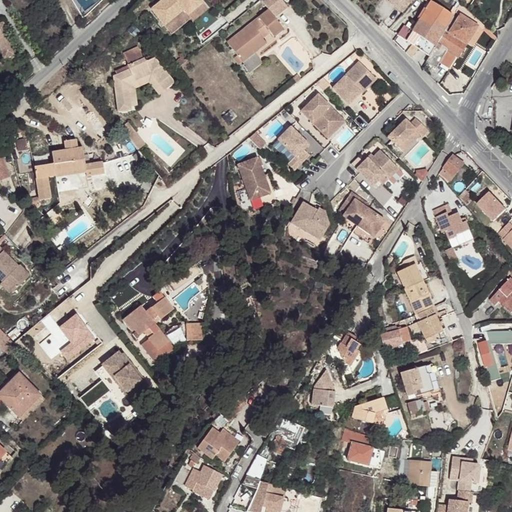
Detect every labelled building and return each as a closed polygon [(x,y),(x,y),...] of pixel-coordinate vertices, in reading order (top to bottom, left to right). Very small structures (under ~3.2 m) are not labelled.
[(165,0),(153,10),(167,27),(187,10),(190,15),(205,4),(202,0),(165,0)] [(265,0),(261,4),(268,12),(226,46),(241,65),(254,55),(265,46),(261,41),(270,34),(274,38),(283,30),(275,20),(288,10),(279,0),(265,0)] [(398,0),(400,1),(395,7),(403,13),(411,3),(414,0),(398,0)] [(451,19),(453,16),(449,13),(430,2),(426,10),(424,8),(417,19),(419,20),(410,34),(408,33),(413,25),(408,22),(406,27),(404,26),(397,35),(429,56),(445,30),(448,24),(451,19)] [(205,4),(190,15),(187,10),(167,27),(173,34),(193,18),(195,21),(210,10),(205,4)] [(448,24),(445,30),(466,44),(467,43),(477,27),(478,26),(469,21),(474,16),(467,10),(460,4),(457,9),(455,13),(451,19),(448,24)] [(453,7),(449,13),(453,16),(455,13),(457,9),(453,7)] [(0,48),(4,60),(15,56),(3,23),(0,23),(0,48)] [(483,30),(477,27),(467,43),(472,46),(483,30)] [(429,56),(426,61),(436,67),(438,63),(449,69),(466,44),(445,30),(429,56)] [(154,73),(168,90),(179,81),(159,55),(150,59),(143,45),(128,51),(133,63),(131,63),(133,66),(116,74),(121,110),(135,108),(135,104),(133,87),(126,88),(125,78),(129,77),(132,83),(154,73)] [(263,66),(254,55),(241,65),(250,76),(263,66)] [(351,103),(363,91),(360,88),(374,74),(360,61),(334,86),(351,103)] [(163,93),(168,90),(154,73),(132,83),(129,77),(125,78),(126,88),(133,87),(135,104),(141,104),(139,87),(153,80),(163,93)] [(360,88),(363,91),(364,93),(378,78),(374,74),(360,88)] [(309,117),(319,127),(321,124),(330,133),(344,118),(320,93),(304,110),(310,116),(309,117)] [(389,134),(399,144),(417,127),(422,133),(423,134),(429,128),(417,115),(411,121),(407,116),(389,134)] [(321,124),(319,127),(329,138),(347,120),(344,118),(330,133),(321,124)] [(131,121),(125,126),(131,133),(143,148),(149,143),(131,121)] [(293,125),(280,138),(297,155),(291,161),(290,163),(296,169),(312,154),(305,148),(311,143),(293,125)] [(417,127),(399,144),(405,149),(422,133),(417,127)] [(27,140),(24,130),(15,133),(16,137),(21,136),(22,142),(27,140)] [(104,139),(112,151),(124,143),(115,131),(104,139)] [(257,133),(251,138),(262,149),(268,143),(257,133)] [(297,155),(280,138),(274,144),(291,161),(297,155)] [(15,144),(17,155),(27,154),(25,142),(15,144)] [(85,181),(102,178),(100,166),(83,168),(80,151),(76,152),(74,144),(62,146),(63,154),(50,156),(51,167),(32,171),(37,204),(50,202),(46,182),(84,175),(85,181)] [(385,174),(387,176),(398,165),(382,149),(376,155),(372,159),(369,156),(358,168),(375,184),(385,174)] [(453,155),(440,173),(450,182),(464,164),(453,155)] [(0,179),(0,180),(10,177),(2,157),(0,157),(0,179)] [(261,158),(241,165),(253,201),(273,194),(272,191),(267,176),(261,158)] [(398,165),(387,176),(395,183),(405,172),(398,165)] [(267,176),(272,191),(276,190),(270,175),(267,176)] [(465,190),(459,197),(463,202),(465,204),(472,197),(465,190)] [(362,197),(353,191),(342,206),(348,210),(345,214),(375,235),(386,219),(367,205),(359,200),(362,197)] [(311,194),(294,210),(307,223),(309,220),(321,231),(330,222),(329,208),(324,203),(322,205),(311,194)] [(369,202),(362,197),(359,200),(367,205),(369,202)] [(433,211),(442,233),(446,232),(449,241),(458,237),(457,236),(470,231),(466,222),(463,223),(461,219),(459,213),(452,216),(448,205),(433,211)] [(309,220),(307,223),(318,234),(321,231),(309,220)] [(457,261),(452,248),(445,251),(451,264),(457,261)] [(17,268),(0,249),(0,283),(1,284),(4,282),(7,285),(6,286),(12,293),(28,278),(18,267),(17,268)] [(389,256),(383,265),(384,273),(393,258),(389,256)] [(397,272),(404,289),(423,281),(415,265),(418,263),(415,256),(403,262),(401,264),(404,269),(397,272)] [(511,280),(510,279),(490,301),(495,306),(499,301),(511,313),(511,312),(511,280)] [(404,289),(416,315),(417,314),(432,307),(434,307),(423,281),(404,289)] [(0,287),(8,296),(12,293),(6,286),(7,285),(4,282),(1,284),(0,284),(0,287)] [(325,294),(327,284),(319,282),(317,292),(325,294)] [(176,306),(171,300),(162,289),(124,318),(139,335),(146,330),(151,326),(156,332),(151,335),(143,342),(157,361),(166,354),(160,347),(171,339),(180,338),(204,337),(204,320),(167,322),(162,326),(158,321),(163,317),(176,306)] [(417,322),(425,339),(442,332),(442,329),(439,323),(435,315),(432,307),(417,314),(420,321),(417,322)] [(167,322),(163,317),(158,321),(162,326),(167,322)] [(410,325),(414,333),(420,331),(416,322),(410,325)] [(47,338),(42,332),(49,326),(48,324),(37,333),(44,341),(47,338)] [(384,328),(386,334),(398,330),(398,329),(397,325),(384,328)] [(151,326),(146,330),(151,335),(156,332),(151,326)] [(380,335),(384,348),(401,343),(411,340),(407,327),(398,329),(398,330),(386,334),(380,335)] [(0,350),(7,358),(16,349),(0,331),(0,350)] [(340,343),(337,348),(344,363),(350,367),(359,352),(356,350),(359,344),(357,338),(348,332),(340,343)] [(180,343),(180,338),(171,339),(160,347),(166,354),(180,343)] [(329,343),(337,348),(340,343),(332,338),(329,343)] [(478,344),(484,367),(499,363),(492,340),(478,344)] [(410,343),(414,356),(425,352),(422,344),(418,346),(416,341),(410,343)] [(119,360),(126,354),(125,353),(107,366),(111,371),(121,364),(119,360)] [(139,375),(140,373),(126,354),(119,360),(121,364),(111,371),(139,408),(155,396),(150,389),(151,388),(145,380),(144,381),(139,375)] [(400,373),(406,397),(416,394),(415,391),(420,390),(421,394),(433,391),(434,394),(440,392),(432,364),(400,373)] [(313,389),(312,405),(333,407),(335,391),(327,370),(313,389)] [(16,371),(0,387),(0,398),(19,417),(41,395),(16,371)] [(106,381),(83,398),(93,411),(115,393),(106,381)] [(485,386),(488,394),(495,392),(493,383),(485,386)] [(236,402),(229,407),(221,400),(210,415),(223,424),(228,417),(231,420),(243,408),(242,407),(248,401),(242,395),(236,402)] [(355,406),(352,418),(381,425),(384,414),(387,414),(387,412),(383,398),(355,406)] [(421,400),(425,412),(430,411),(426,398),(421,400)] [(407,403),(411,415),(419,413),(415,401),(407,403)] [(126,416),(110,429),(117,437),(133,425),(126,416)] [(277,436),(270,451),(281,456),(285,446),(294,450),(304,428),(280,418),(277,422),(273,429),(271,433),(277,436)] [(231,442),(236,436),(229,430),(226,435),(214,426),(200,446),(215,458),(218,453),(227,460),(237,446),(231,442)] [(343,431),(339,447),(345,448),(346,442),(350,443),(346,460),(372,466),(376,449),(371,448),(373,438),(343,431)] [(511,432),(509,445),(506,445),(503,457),(507,458),(509,450),(511,450),(511,432)] [(242,440),(236,436),(231,442),(237,446),(242,440)] [(184,460),(191,450),(186,447),(180,457),(184,460)] [(376,449),(372,466),(375,467),(380,464),(379,450),(376,449)] [(245,475),(260,480),(267,459),(260,457),(258,461),(255,459),(245,475)] [(458,481),(457,490),(458,490),(472,492),(481,493),(482,484),(478,484),(480,467),(478,465),(472,464),(461,462),(461,458),(452,457),(450,480),(458,481)] [(409,460),(408,485),(436,487),(437,472),(430,471),(430,461),(409,460)] [(209,496),(220,472),(203,464),(201,468),(197,466),(187,485),(209,496)] [(247,476),(242,484),(256,489),(257,489),(260,480),(247,476)] [(299,491),(265,481),(260,480),(257,489),(256,489),(247,511),(251,511),(293,511),(297,499),(299,491)] [(437,504),(436,511),(466,511),(468,502),(471,502),(472,495),(458,493),(457,500),(449,499),(448,505),(437,504)]
